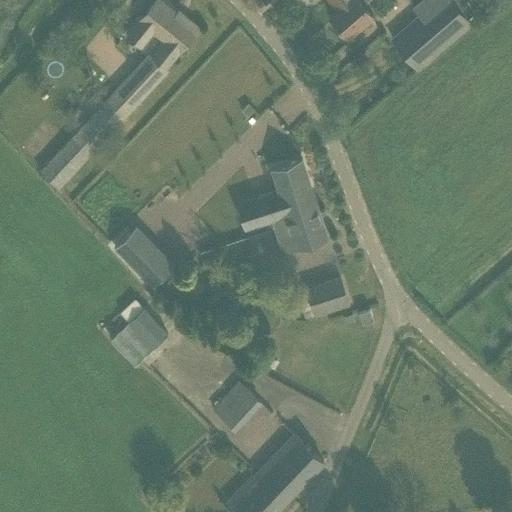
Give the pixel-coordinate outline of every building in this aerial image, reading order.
[(170,71),(166,67),(199,27),(184,16),(182,18),(159,0),(154,0),(126,35),(142,48),(154,32),(164,40),(152,54),(149,51),(40,169),(60,188),(71,175),(89,157),(170,71)] [(348,36),(374,13),(362,0),(330,0),(338,8),(330,15),(340,27),(337,29),(343,35),(345,33),(348,36)] [(416,67),(467,24),(446,0),(438,0),(392,39),(416,67)] [(317,205),(302,158),(271,168),(278,189),(236,203),(245,229),(272,220),(317,205)] [(328,237),(317,205),(272,220),(282,252),(328,237)] [(107,240),(130,265),(153,245),(129,219),(107,240)] [(305,317),(315,314),(349,303),(340,276),(296,291),(305,317)] [(112,302),(93,320),(135,364),(169,332),(144,306),(129,320),(112,302)] [(374,319),(370,308),(359,312),(363,323),(374,319)] [(263,363),(274,368),(279,360),(268,354),(263,363)] [(236,430),(262,401),(238,380),(213,407),(236,430)] [(237,511),(275,511),(323,461),(292,433),(253,474),(260,481),(234,509),(237,511)]
